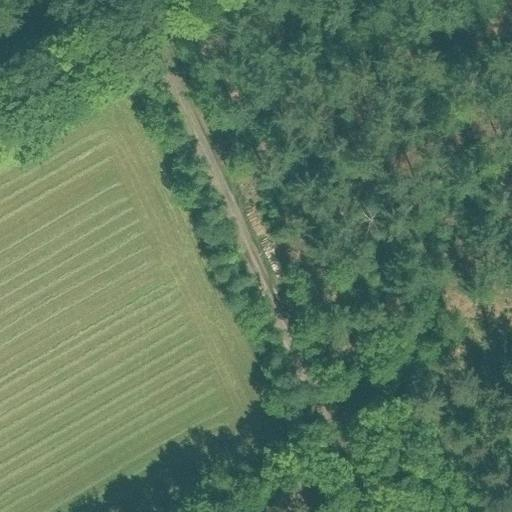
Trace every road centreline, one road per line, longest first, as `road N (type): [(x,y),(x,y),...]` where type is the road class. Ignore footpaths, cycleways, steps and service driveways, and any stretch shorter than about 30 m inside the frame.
road 1 (track): [(136,0),(210,175),(398,511)]
road 2 (track): [(0,96),(165,0)]
